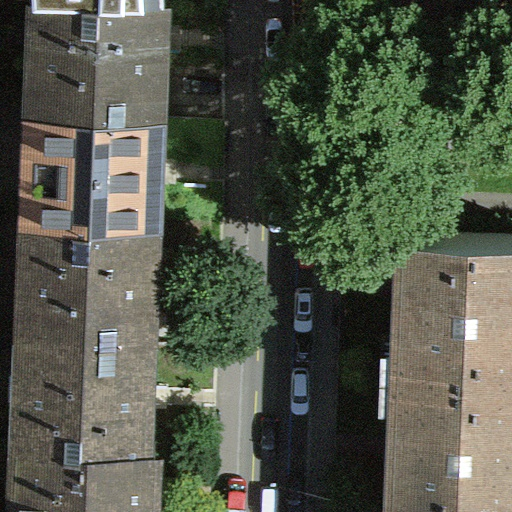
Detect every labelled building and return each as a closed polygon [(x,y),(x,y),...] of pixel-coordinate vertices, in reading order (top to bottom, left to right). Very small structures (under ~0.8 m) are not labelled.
[(27,0),(26,32),(41,33),(38,104),(153,108),(156,33),(157,0),(27,0)] [(153,108),(38,104),(35,175),(20,174),(18,215),(149,220),(152,147),(153,108)] [(149,220),(18,215),(16,256),(31,257),(28,328),(144,332),(147,257),(149,220)] [(377,369),(511,373),(511,238),(397,234),(395,274),(393,343),(378,342),(377,369)] [(9,439),(139,444),(143,355),(144,332),(28,328),(26,399),(11,398),(9,439)] [(386,506),(511,511),(511,373),(377,369),(376,396),(390,396),(390,411),(386,506)] [(145,511),(146,503),(149,445),(139,444),(9,439),(7,480),(22,481),(20,511),(145,511)]
